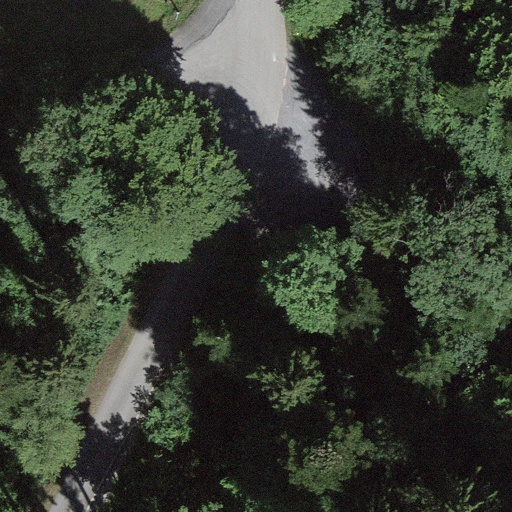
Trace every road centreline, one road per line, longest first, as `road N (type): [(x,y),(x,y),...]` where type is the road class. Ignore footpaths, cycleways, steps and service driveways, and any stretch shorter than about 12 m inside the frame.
road 1 (unclassified): [(70,511),(190,289),(253,128),(254,0)]
road 2 (unclassified): [(0,124),(76,110),(175,69),(221,24),(233,0)]
